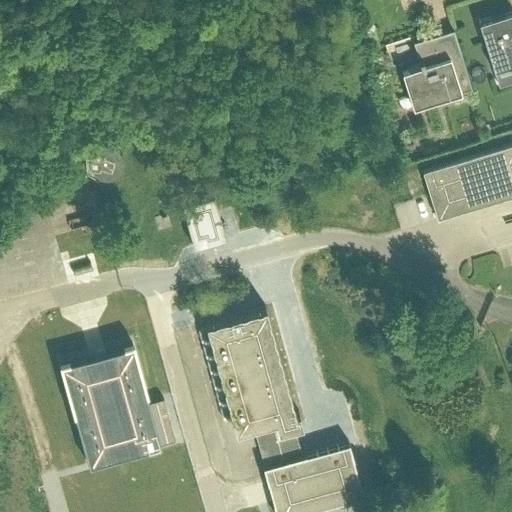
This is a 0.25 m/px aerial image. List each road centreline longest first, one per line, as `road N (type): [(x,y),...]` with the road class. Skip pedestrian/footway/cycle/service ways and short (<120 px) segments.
road 1 (unknown): [(273,250),(311,382),(343,417)]
road 2 (track): [(511,443),(467,339),(477,297)]
